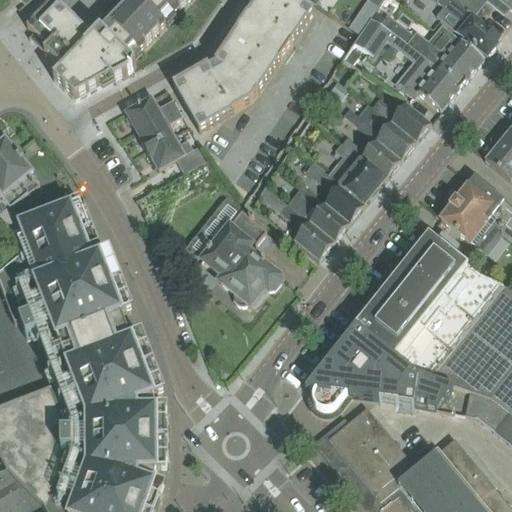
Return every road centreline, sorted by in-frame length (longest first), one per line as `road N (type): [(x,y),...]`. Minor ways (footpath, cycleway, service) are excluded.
road 1 (tertiary): [(511,69),(267,372),(232,447)]
road 2 (residential): [(232,447),(181,373),(134,248),(59,129)]
road 3 (residential): [(59,129),(189,62),(231,0)]
